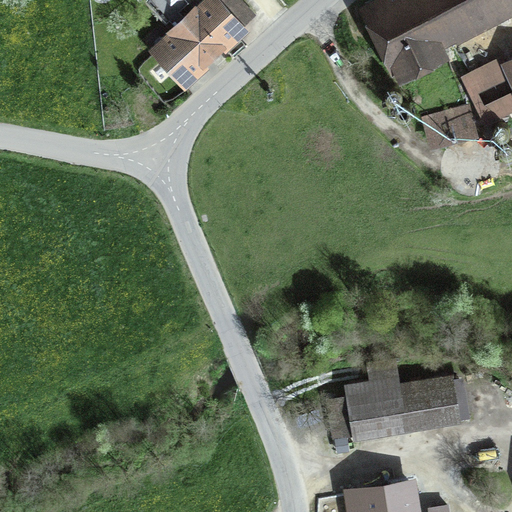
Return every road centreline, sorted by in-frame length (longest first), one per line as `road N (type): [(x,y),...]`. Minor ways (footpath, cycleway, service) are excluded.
road 1 (unclassified): [(161,166),(298,511)]
road 2 (unclassified): [(322,0),(199,111),(161,166)]
road 3 (unclassified): [(0,136),(161,166)]
